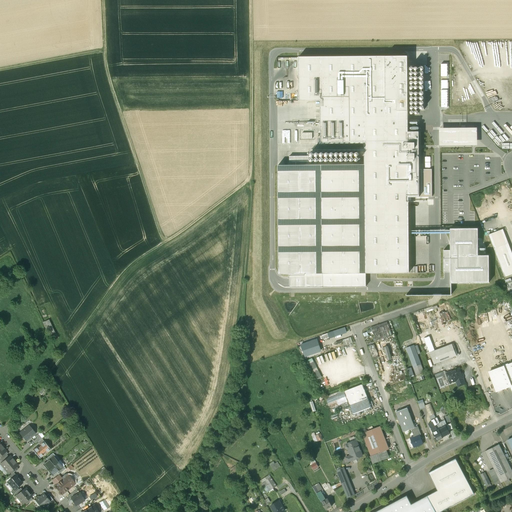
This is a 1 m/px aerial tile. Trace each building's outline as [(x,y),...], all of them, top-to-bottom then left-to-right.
[(407,56),(299,58),(300,101),(320,100),(408,99),(407,56)] [(448,63),(439,63),(439,107),(448,107),(448,63)] [(408,99),(408,115),(419,114),(419,111),(425,111),(425,65),(409,65),(409,99),(408,99)] [(408,99),(320,100),(321,143),(365,143),(365,165),(366,274),(409,274),(408,197),(420,197),(420,194),(422,193),(422,170),(419,170),(419,132),(408,132),(408,115),(408,99)] [(476,127),(440,128),(440,143),(477,143),(476,127)] [(309,152),(309,163),(318,163),(318,160),(316,160),(316,158),(320,158),(320,153),(328,153),(328,151),(309,152)] [(321,287),(321,165),(278,165),(279,274),(290,274),(290,287),(321,287)] [(366,287),(366,274),(365,165),(321,165),(321,287),(366,287)] [(451,282),(488,282),(488,255),(478,255),(478,229),(451,229),(451,250),(443,250),(443,272),(451,272),(451,282)] [(503,229),(488,235),(494,249),(508,243),(503,229)] [(511,253),(508,243),(494,249),(504,277),(511,274),(511,253)] [(55,333),(49,320),(41,323),(47,336),(55,333)] [(371,328),(376,341),(392,336),(387,323),(371,328)] [(342,340),(344,346),(353,343),(351,337),(342,340)] [(320,351),(316,340),(301,345),(307,355),(320,351)] [(452,344),(429,353),(434,365),(456,356),(452,344)] [(369,347),(373,357),(378,355),(374,345),(369,347)] [(383,347),(384,351),(381,351),(384,360),(390,359),(387,346),(383,347)] [(406,348),(416,376),(423,373),(414,346),(406,348)] [(328,388),(344,383),(336,362),(342,359),(340,352),(318,359),(328,388)] [(314,379),(320,376),(312,358),(306,360),(314,379)] [(511,363),(508,365),(508,364),(503,366),(503,367),(489,372),(496,391),(510,386),(511,391),(511,390),(511,363)] [(459,369),(455,371),(454,370),(453,371),(452,371),(448,373),(449,375),(448,376),(447,377),(448,380),(450,381),(455,379),(456,381),(463,379),(463,378),(461,373),(461,372),(460,372),(459,369)] [(463,379),(456,381),(458,387),(465,385),(463,379)] [(362,384),(344,391),(353,415),(361,412),(361,413),(364,412),(363,410),(371,407),(362,384)] [(435,415),(430,403),(425,406),(425,407),(427,412),(429,417),(431,420),(435,418),(434,415),(435,415)] [(415,428),(407,408),(395,412),(403,432),(411,429),(415,428)] [(439,430),(439,429),(437,430),(434,426),(438,424),(438,423),(435,418),(431,420),(432,422),(428,424),(437,441),(443,437),(439,430)] [(444,420),(438,423),(438,424),(434,426),(437,430),(439,429),(439,430),(442,428),(442,427),(446,425),(444,420)] [(29,425),(19,433),(26,441),(36,433),(29,425)] [(415,428),(411,429),(414,437),(410,438),(411,441),(410,442),(411,444),(412,444),(413,444),(414,447),(423,444),(419,435),(421,435),(418,426),(415,428)] [(442,428),(439,430),(443,437),(449,433),(445,426),(442,428)] [(376,428),(362,433),(371,456),(373,462),(380,459),(379,459),(381,458),(381,459),(387,456),(376,428)] [(317,432),(311,435),(314,442),(323,438),(321,433),(318,435),(317,432)] [(42,439),(38,434),(36,436),(37,438),(33,441),(36,444),(38,442),(42,439)] [(50,449),(44,441),(40,445),(41,446),(38,449),(37,447),(33,450),(34,451),(35,451),(39,456),(38,456),(39,458),(43,455),(42,453),(45,451),(46,453),(50,449)] [(356,441),(351,443),(351,442),(346,444),(346,445),(345,447),(346,448),(347,449),(348,449),(350,455),(346,457),(347,462),(362,456),(356,441)] [(511,476),(511,470),(499,444),(485,451),(501,482),(511,476)] [(2,462),(0,464),(4,468),(14,461),(10,456),(8,457),(2,462)] [(48,461),(43,464),(46,467),(47,467),(49,469),(58,462),(53,457),(48,461)] [(455,459),(428,473),(438,491),(427,496),(435,511),(439,511),(474,494),(455,459)] [(314,460),(308,463),(311,469),(317,466),(314,460)] [(18,465),(14,461),(4,468),(8,473),(10,472),(16,467),(18,465)] [(278,462),(275,464),(273,461),(269,464),(274,471),(280,466),(278,462)] [(58,462),(49,469),(51,472),(50,472),(52,475),(57,472),(62,467),(58,462)] [(62,467),(57,472),(58,474),(65,468),(63,466),(62,467)] [(354,495),(343,467),(336,470),(347,498),(354,495)] [(484,472),(480,474),(485,485),(490,483),(484,472)] [(65,475),(64,475),(63,476),(62,478),(62,479),(61,481),(56,485),(54,486),(54,487),(54,488),(54,489),(55,489),(56,489),(57,489),(58,488),(59,491),(59,492),(58,492),(58,493),(58,494),(59,494),(59,495),(60,495),(61,495),(74,484),(75,484),(75,482),(75,481),(75,480),(74,478),(72,476),(70,474),(68,474),(67,474),(66,474),(65,475)] [(22,483),(16,475),(11,479),(7,482),(13,489),(14,490),(17,487),(22,483)] [(58,475),(52,480),(56,485),(61,481),(62,479),(58,475)] [(276,486),(269,475),(262,479),(264,483),(262,484),(264,488),(265,487),(269,491),(273,489),(276,486)] [(318,483),(312,487),(316,494),(320,491),(320,492),(323,490),(318,483)] [(26,489),(25,489),(23,490),(17,495),(18,496),(18,497),(21,502),(22,502),(23,503),(25,501),(31,497),(31,496),(31,495),(30,494),(29,494),(27,492),(27,490),(26,489)] [(320,492),(320,491),(316,494),(321,502),(325,500),(320,492)] [(84,500),(80,493),(71,498),(75,505),(77,504),(84,500)] [(44,494),(36,501),(42,508),(50,502),(46,496),(44,494)] [(406,496),(375,511),(435,511),(427,496),(411,505),(406,496)] [(325,500),(321,502),(326,510),(332,506),(329,502),(327,499),(325,500)] [(84,500),(77,504),(80,509),(86,506),(85,505),(86,504),(84,500)] [(279,501),(270,506),(274,511),(283,511),(284,511),(279,501)]
